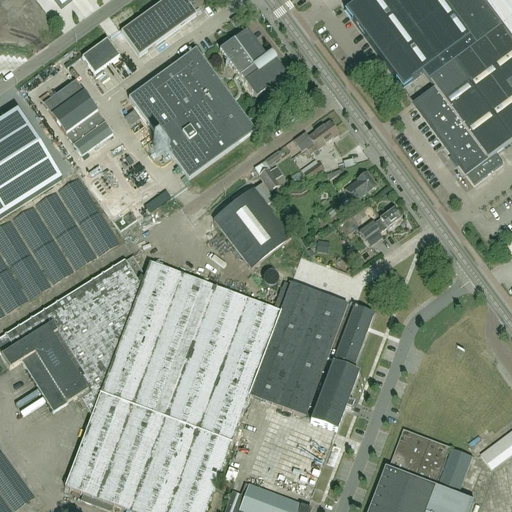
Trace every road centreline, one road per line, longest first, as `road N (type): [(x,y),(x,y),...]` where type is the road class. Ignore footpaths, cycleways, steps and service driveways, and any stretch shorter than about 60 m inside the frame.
road 1 (unclassified): [(341,511),(410,333),(475,276)]
road 2 (tertiary): [(475,276),(341,95)]
road 3 (unclassified): [(160,229),(341,95)]
road 4 (unclassified): [(0,87),(123,0)]
